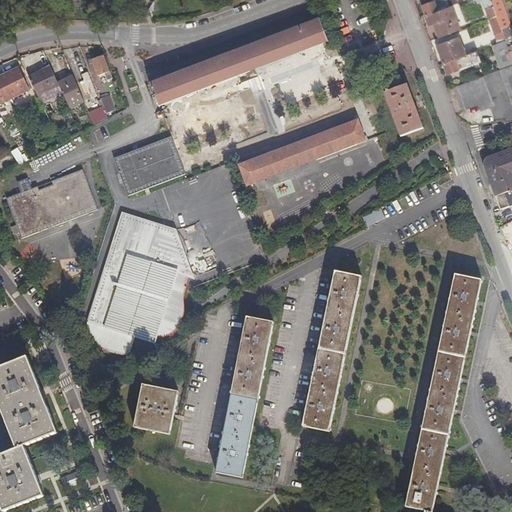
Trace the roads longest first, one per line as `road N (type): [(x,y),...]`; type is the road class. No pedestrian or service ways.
road 1 (residential): [(0,49),(45,34),(190,32),(277,0)]
road 2 (residential): [(121,511),(54,340),(0,272)]
road 3 (residential): [(511,285),(452,141)]
road 4 (residential): [(452,141),(399,0)]
